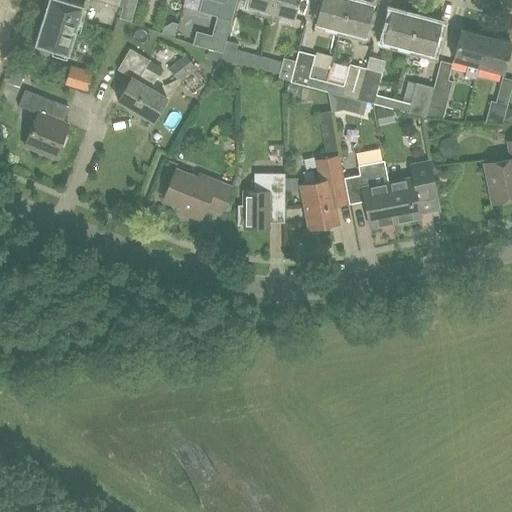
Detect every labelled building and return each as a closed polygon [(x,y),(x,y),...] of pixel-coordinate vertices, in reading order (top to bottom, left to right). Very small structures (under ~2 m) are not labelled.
[(67,55),(82,6),(62,0),(47,0),(33,45),(67,55)] [(230,19),(234,0),(200,0),(197,10),(230,19)] [(270,12),(273,0),(248,0),(247,6),(270,12)] [(298,0),(273,0),(270,12),(268,20),(277,22),(280,14),(294,18),(298,0)] [(339,29),(347,0),(320,0),(315,23),(339,29)] [(372,6),(348,0),(347,0),(339,29),(364,36),(372,6)] [(408,48),(417,18),(391,11),(383,41),(408,48)] [(442,24),(417,18),(408,48),(434,55),(442,24)] [(474,78),(486,36),(461,29),(452,60),(468,64),(465,76),(474,78)] [(511,43),(486,36),(474,78),(475,79),(479,67),(503,74),(511,43)] [(232,65),(233,61),(236,50),(238,44),(225,40),(220,62),(232,65)] [(151,121),(165,97),(150,88),(157,75),(144,67),(148,60),(129,49),(117,70),(130,78),(117,101),(151,121)] [(256,67),(259,56),(236,50),(233,61),(256,67)] [(307,86),(313,63),(315,55),(298,50),(295,61),(290,81),(289,82),(307,86)] [(178,79),(194,67),(199,64),(193,57),(190,60),(185,54),(167,69),(176,80),(178,79)] [(279,74),(282,62),(259,56),(256,67),(279,74)] [(290,81),(295,61),(283,58),(282,62),(279,74),(278,77),(290,81)] [(440,61),(433,87),(425,116),(441,120),(453,82),(447,80),(451,64),(440,61)] [(323,91),(326,77),(328,68),(313,63),(307,86),(323,91)] [(357,99),(365,68),(349,64),(344,82),(326,77),(323,91),(340,95),(357,99)] [(382,73),(365,68),(357,99),(373,103),(375,95),(382,73)] [(71,70),(70,86),(93,87),(94,71),(71,70)] [(502,124),(502,121),(511,85),(511,79),(501,77),(495,102),(491,101),(484,122),(502,124)] [(408,112),(415,83),(407,81),(402,101),(395,99),(392,108),(408,112)] [(425,116),(433,87),(416,83),(415,83),(408,112),(425,118),(425,116)] [(53,157),(67,124),(48,117),(53,102),(24,90),(18,105),(36,113),(23,145),(53,157)] [(86,95),(80,108),(100,116),(106,103),(86,95)] [(392,108),(395,99),(375,95),(373,103),(392,108)] [(511,141),(507,142),(510,159),(484,164),(491,203),(511,198),(511,141)] [(347,199),(343,178),(339,156),(318,160),(322,181),(299,185),(308,228),(337,222),(333,201),(347,199)] [(430,161),(423,163),(409,165),(411,177),(387,182),(383,160),(382,161),(394,222),(420,217),(417,201),(437,197),(430,161)] [(394,222),(382,161),(357,165),(359,175),(343,178),(347,199),(348,204),(364,201),(369,227),(394,222)] [(220,213),(230,188),(197,174),(196,178),(174,169),(162,199),(187,209),(185,213),(200,219),(205,207),(220,213)] [(269,207),(284,207),(284,173),(253,174),(253,190),(242,190),(242,205),(237,205),(237,225),(241,225),(241,229),(269,229),(269,207)]
